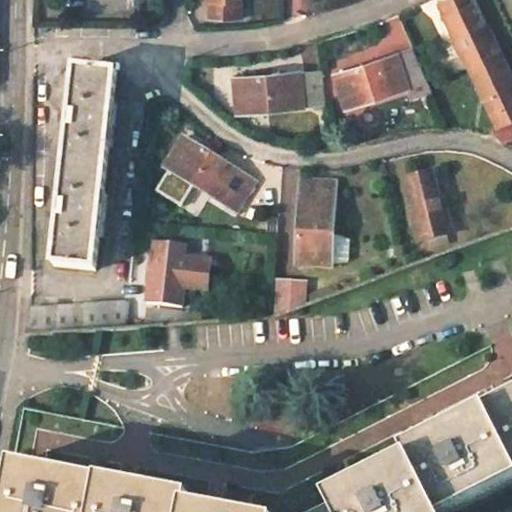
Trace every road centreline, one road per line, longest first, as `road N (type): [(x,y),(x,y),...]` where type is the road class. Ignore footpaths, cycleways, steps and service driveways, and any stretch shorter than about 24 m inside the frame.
road 1 (residential): [(511,161),(442,138),(352,159),(276,156),(212,130),(175,90)]
road 2 (residential): [(153,48),(288,34),(393,0)]
road 3 (unclassified): [(15,50),(0,292)]
road 4 (unknown): [(59,84),(42,279)]
road 5 (residential): [(15,50),(153,48)]
